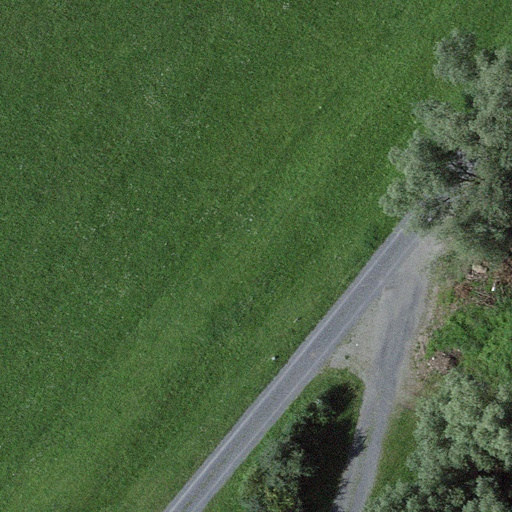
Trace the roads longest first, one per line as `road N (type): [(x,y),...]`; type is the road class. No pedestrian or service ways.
road 1 (track): [(187,511),(511,114)]
road 2 (track): [(347,511),(391,348),(383,278)]
